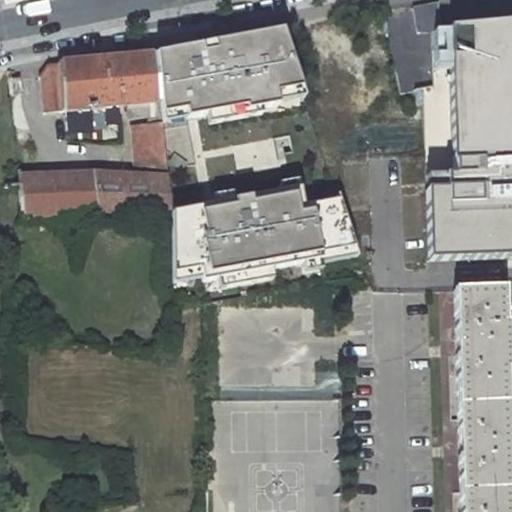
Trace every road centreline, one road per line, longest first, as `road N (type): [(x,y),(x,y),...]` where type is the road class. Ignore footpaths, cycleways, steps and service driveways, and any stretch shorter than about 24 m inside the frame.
road 1 (unknown): [(13,21),(31,135),(107,143)]
road 2 (residential): [(120,0),(0,24)]
